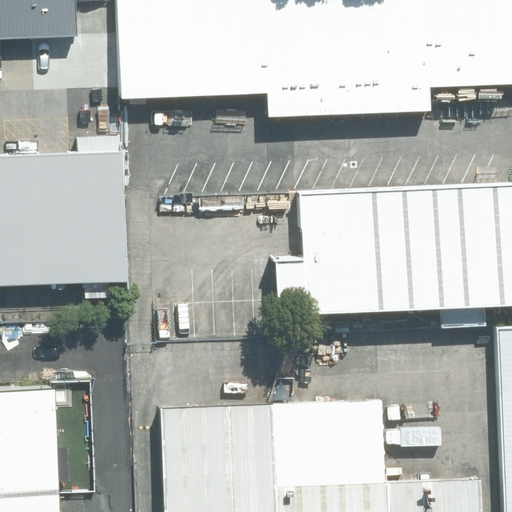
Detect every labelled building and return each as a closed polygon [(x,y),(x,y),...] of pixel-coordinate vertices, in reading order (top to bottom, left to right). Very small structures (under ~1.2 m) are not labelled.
[(72,0),(0,0),(0,39),(74,36),(72,0)] [(511,0),(108,0),(112,100),(257,94),(258,120),(416,114),(416,88),(511,84),(511,0)] [(108,154),(0,157),(0,290),(113,286),(108,154)] [(511,187),(290,195),(294,318),(511,307),(511,187)] [(511,511),(511,328),(488,330),(493,511),(511,511)] [(253,339),(190,340),(191,380),(253,380),(253,339)] [(0,385),(0,511),(59,511),(55,383),(0,385)] [(265,511),(261,404),(147,408),(150,511),(265,511)] [(477,511),(477,479),(266,489),(266,511),(477,511)]
